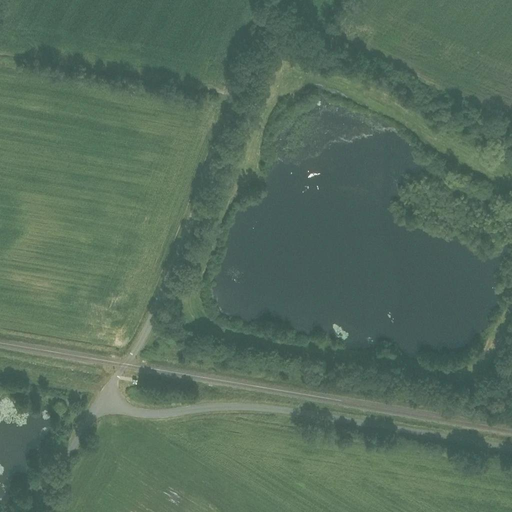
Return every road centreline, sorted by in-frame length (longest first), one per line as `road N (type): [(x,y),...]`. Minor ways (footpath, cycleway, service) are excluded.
road 1 (residential): [(279,0),(142,337),(40,511)]
road 2 (track): [(511,453),(269,410),(169,415),(105,398)]
